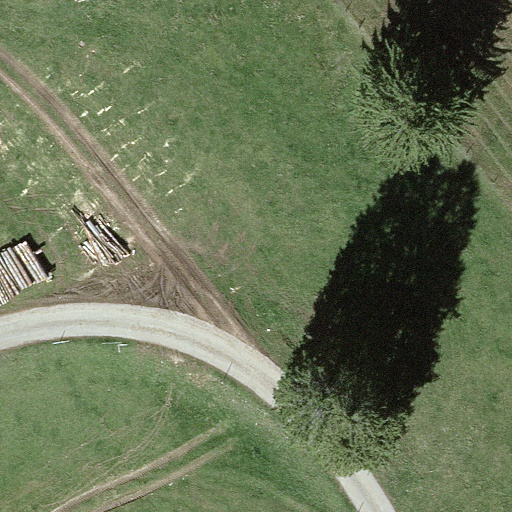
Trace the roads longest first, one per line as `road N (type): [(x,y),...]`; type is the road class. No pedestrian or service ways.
road 1 (unclassified): [(373,511),(281,390),(213,338),(139,312),(96,308),(0,321)]
road 2 (track): [(249,363),(214,300),(84,150),(0,69)]
